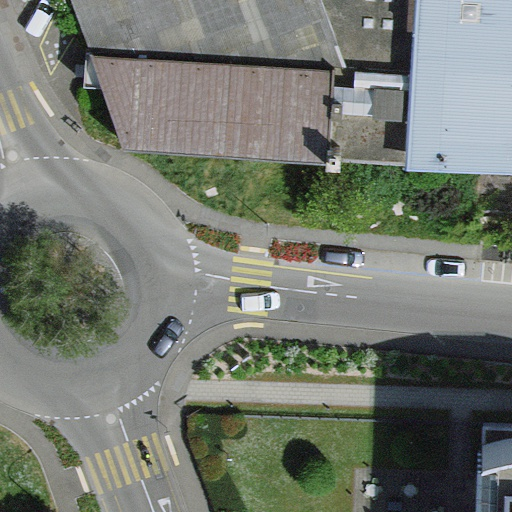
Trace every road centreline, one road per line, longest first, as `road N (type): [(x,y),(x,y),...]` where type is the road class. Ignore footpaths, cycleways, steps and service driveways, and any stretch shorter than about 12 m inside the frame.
road 1 (tertiary): [(169,281),(511,310)]
road 2 (tertiary): [(169,281),(162,250),(123,202),(94,188),(32,190)]
road 3 (tertiary): [(146,511),(96,385)]
road 4 (tertiary): [(96,385),(151,346),(169,281)]
